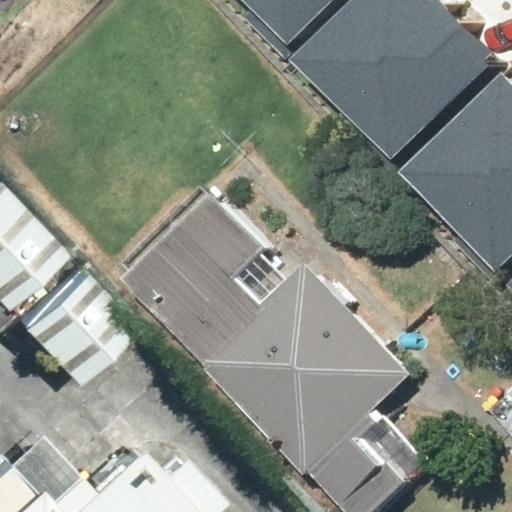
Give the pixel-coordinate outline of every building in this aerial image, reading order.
[(345,0),(248,0),(290,48),(345,0)] [(511,76),(511,74),(446,0),(368,0),(301,59),(402,172),(511,76)] [(511,99),(415,184),(511,295),(511,99)] [(0,186),(0,294),(54,243),(0,186)] [(142,282),(320,473),(425,376),(321,265),(276,306),(252,281),(285,250),(234,196),(142,282)] [(73,267),(13,319),(64,376),(123,323),(73,267)] [(511,396),(491,419),(511,438),(511,396)] [(29,478),(0,504),(0,511),(194,511),(127,440),(56,507),(29,478)]
